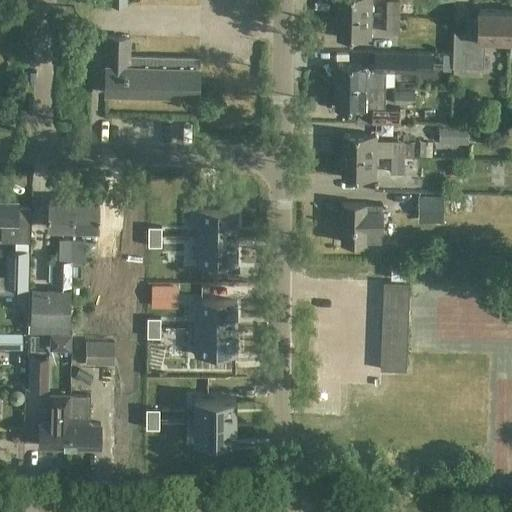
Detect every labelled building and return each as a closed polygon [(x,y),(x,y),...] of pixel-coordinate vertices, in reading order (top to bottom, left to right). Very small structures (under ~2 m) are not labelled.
[(337,0),(337,16),(370,16),(370,0),(337,0)] [(386,17),(398,17),(399,1),(386,0),(386,17)] [(404,17),(418,16),(417,4),(404,5),(404,17)] [(507,41),(508,10),(478,9),(478,18),(467,18),(466,31),(454,31),(452,67),(483,67),(484,40),(507,41)] [(370,16),(337,16),(336,38),(370,38),(370,16)] [(398,33),(398,17),(386,17),(386,33),(398,33)] [(129,37),(106,37),(105,94),(198,96),(199,58),(129,56),(129,37)] [(448,54),(416,53),(415,86),(447,87),(448,54)] [(336,63),(336,85),(369,86),(369,64),(336,63)] [(368,108),(369,86),(336,85),(335,107),(368,108)] [(473,146),(472,133),(444,134),(445,147),(473,146)] [(341,156),(375,157),(375,135),(342,134),(341,156)] [(392,143),(392,158),(413,158),(413,142),(392,143)] [(374,178),(375,157),(341,156),(341,178),(374,178)] [(414,174),(413,158),(392,158),(392,174),(414,174)] [(496,211),(497,198),(467,195),(466,208),(496,211)] [(443,222),(443,197),(418,197),(418,222),(443,222)] [(29,220),(17,220),(17,199),(0,198),(0,220),(1,221),(1,241),(28,241),(29,220)] [(47,228),(73,228),(74,200),(48,199),(47,228)] [(99,201),(74,200),(73,228),(98,229),(99,201)] [(366,243),(366,230),(382,231),(382,211),(366,211),(366,204),(341,204),(340,242),(366,243)] [(196,209),(196,236),(237,237),(238,210),(196,209)] [(148,236),(161,236),(161,226),(148,226),(148,236)] [(111,277),(111,230),(97,230),(96,277),(111,277)] [(161,246),(161,236),(148,236),(148,246),(161,246)] [(196,236),(195,264),(236,264),(237,237),(196,236)] [(72,262),(72,240),(60,240),(59,262),(72,262)] [(85,240),(72,240),(72,262),(85,262),(85,240)] [(27,251),(7,250),(7,287),(27,287),(27,251)] [(405,280),(406,270),(392,270),(392,279),(405,280)] [(384,284),(383,296),(409,297),(409,285),(384,284)] [(171,307),(171,285),(151,285),(151,307),(171,307)] [(33,293),(32,320),(68,321),(69,294),(33,293)] [(383,308),(408,309),(409,297),(383,296),(383,308)] [(195,300),(195,327),(236,328),(237,300),(195,300)] [(511,340),(511,301),(447,300),(446,340),(511,340)] [(383,308),(382,321),(408,322),(408,309),(383,308)] [(160,317),(147,317),(147,327),(160,327),(160,317)] [(382,333),(407,334),(408,322),(382,321),(382,333)] [(160,327),(147,327),(147,337),(160,337),(160,327)] [(195,327),(194,354),(236,355),(236,328),(195,327)] [(381,345),(407,346),(407,334),(382,333),(381,345)] [(406,359),(406,356),(407,346),(381,345),(381,358),(406,359)] [(142,368),(141,354),(121,356),(122,369),(142,368)] [(30,388),(48,388),(49,357),(30,357),(30,388)] [(380,371),(404,372),(406,372),(406,359),(381,358),(380,371)] [(97,412),(114,412),(114,404),(111,404),(111,376),(97,376),(97,412)] [(130,415),(134,390),(120,388),(116,412),(130,415)] [(69,447),(70,396),(50,396),(49,423),(39,423),(38,447),(69,447)] [(90,424),(90,413),(90,396),(70,396),(69,447),(100,448),(101,424),(90,424)] [(194,397),(194,418),(199,418),(235,419),(235,398),(194,397)] [(146,408),(146,418),(159,418),(159,409),(146,408)] [(159,418),(146,418),(146,428),(159,428),(159,418)] [(194,418),(193,440),(235,440),(235,419),(194,418)]
